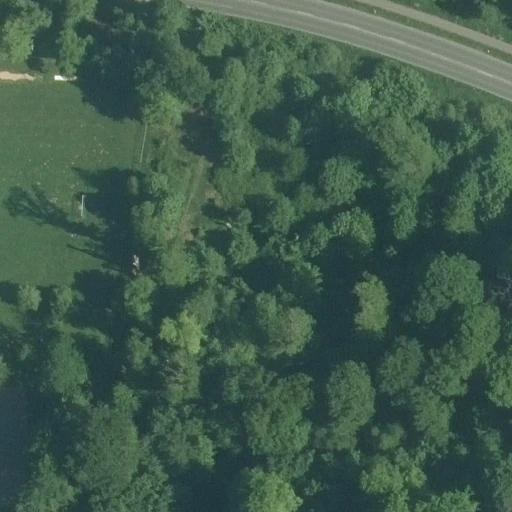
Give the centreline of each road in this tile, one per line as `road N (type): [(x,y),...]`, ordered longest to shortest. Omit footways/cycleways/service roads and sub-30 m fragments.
road 1 (secondary): [(511,87),(353,26),(245,0)]
road 2 (track): [(88,511),(89,476),(128,313),(157,312),(150,348)]
